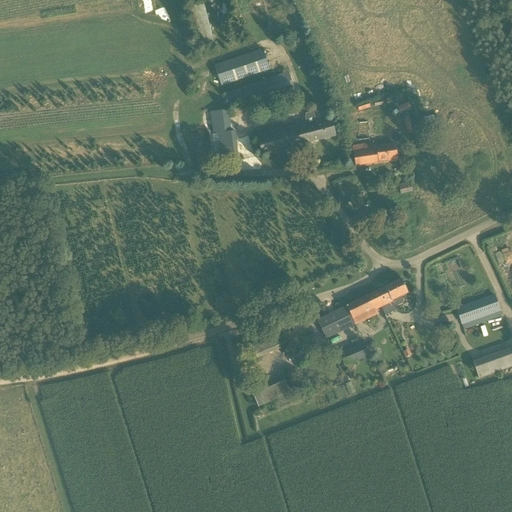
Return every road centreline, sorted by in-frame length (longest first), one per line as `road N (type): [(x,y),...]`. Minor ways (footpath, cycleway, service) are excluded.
road 1 (unclassified): [(174,173),(311,182),(381,270),(511,217)]
road 2 (track): [(20,377),(307,304),(381,270)]
